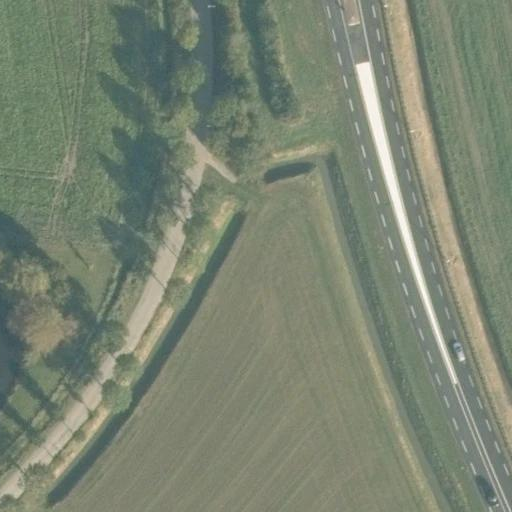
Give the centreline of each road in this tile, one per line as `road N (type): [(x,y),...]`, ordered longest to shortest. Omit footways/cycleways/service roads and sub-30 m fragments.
road 1 (tertiary): [(0,504),(84,412),(159,282),(182,216),(197,131),(196,0)]
road 2 (trunk): [(331,0),(408,281),(490,479)]
road 3 (trunk): [(490,479),(408,207),(364,0)]
